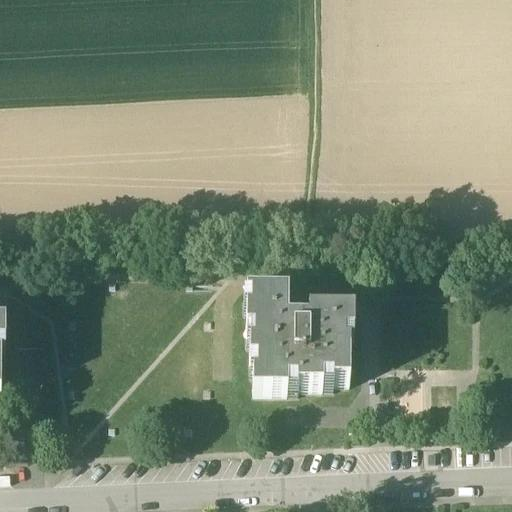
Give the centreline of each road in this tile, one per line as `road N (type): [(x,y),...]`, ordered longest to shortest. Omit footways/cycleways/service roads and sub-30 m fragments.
road 1 (residential): [(0,499),(309,483)]
road 2 (residential): [(309,483),(511,476)]
